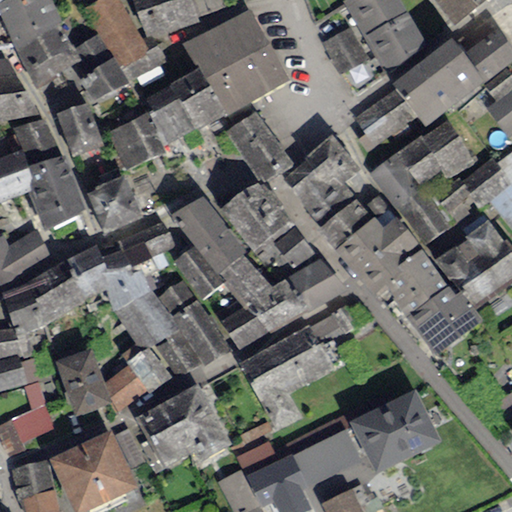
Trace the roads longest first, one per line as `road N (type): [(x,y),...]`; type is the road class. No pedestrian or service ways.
road 1 (unclassified): [(511,468),(359,296),(273,181),(296,164)]
road 2 (unclassified): [(351,112),(492,0)]
road 3 (unclassified): [(295,0),(351,112)]
